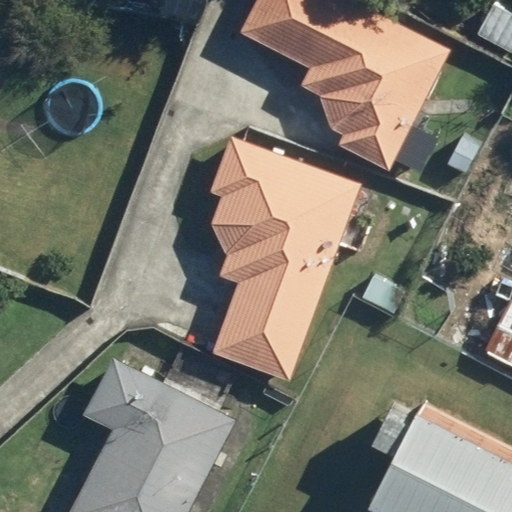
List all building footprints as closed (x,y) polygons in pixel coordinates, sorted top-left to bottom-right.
[(332,89),(338,109),(330,124),(348,133),(345,139),(397,166),(462,41),(382,0),(263,0),(249,29),(318,65),(311,78),(332,89)] [(234,244),(235,245),(222,276),(243,284),(219,343),(300,376),(378,183),(239,128),(217,184),(230,189),(225,203),(224,205),(224,206),(223,207),(223,208),(222,210),(222,211),(222,212),(221,214),(221,215),(221,216),(221,218),(221,219),(221,220),(221,222),(221,223),(222,224),(222,225),(222,227),(222,228),(223,229),(223,231),(224,232),(225,233),(225,234),(226,235),(226,236),(227,238),(228,239),(229,240),(230,241),(231,242),(232,243),(233,243),(234,244)] [(511,303),(489,342),(511,356),(511,303)] [(193,511),(244,412),(150,365),(120,350),(92,406),(122,421),(77,511),(80,511),(193,511)] [(511,511),(511,438),(428,395),(420,411),(396,399),(374,441),(398,453),(377,494),(411,511),(511,511)]
